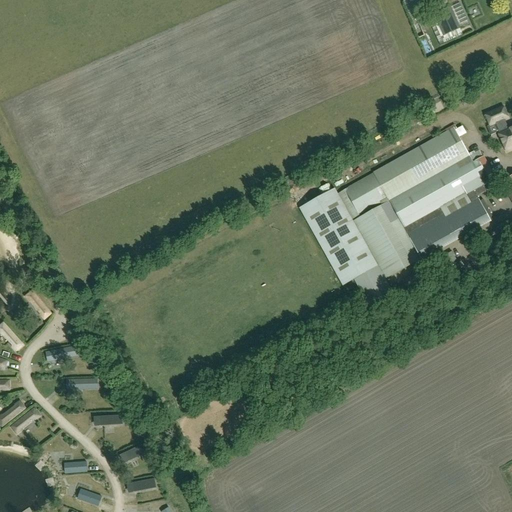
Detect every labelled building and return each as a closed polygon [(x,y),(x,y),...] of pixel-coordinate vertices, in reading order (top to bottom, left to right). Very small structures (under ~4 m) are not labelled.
[(422,13),(438,6),(435,0),(418,0),(417,1),(422,13)] [(443,36),(460,28),(450,7),(433,15),(437,23),(443,36)] [(426,26),(420,28),(431,57),(436,55),(426,26)] [(507,118),(502,107),(485,115),(489,126),(490,127),(496,125),(498,131),(498,133),(506,152),(511,149),(511,125),(507,128),(504,120),(507,118)] [(454,125),(446,130),(447,131),(433,139),(338,194),(382,271),(386,279),(427,257),(436,251),(434,248),(440,245),(442,248),(491,221),(477,196),(475,192),(486,187),(485,184),(487,183),(495,178),(483,156),(482,156),(472,162),(469,156),(458,137),(457,135),(456,133),(458,132),(454,125)] [(353,280),(361,294),(369,308),(393,294),(378,267),(335,189),(300,209),(342,284),(343,286),(352,281),(353,280)] [(425,267),(430,275),(456,260),(451,252),(425,267)] [(47,323),(55,316),(36,291),(26,297),(32,305),(34,304),(43,316),(42,317),(47,323)] [(27,347),(7,324),(0,329),(0,332),(4,337),(5,336),(14,348),(12,349),(17,355),(27,347)] [(11,362),(0,358),(0,370),(8,374),(11,362)] [(97,380),(70,381),(70,390),(98,389),(97,380)] [(13,381),(0,381),(0,392),(6,392),(6,393),(13,393),(13,381)] [(0,417),(0,424),(1,424),(3,427),(25,410),(22,407),(24,406),(20,401),(15,406),(16,406),(3,416),(3,415),(0,417)] [(17,435),(23,430),(22,429),(34,420),(35,420),(40,416),(37,412),(36,413),(33,410),(11,428),(17,435)] [(100,417),(100,426),(123,425),(122,416),(100,417)] [(149,452),(146,445),(145,444),(125,453),(129,462),(135,459),(144,455),(149,452)] [(87,462),(70,464),(71,474),(88,472),(87,462)] [(154,478),(153,479),(133,483),(135,492),(156,488),(156,487),(154,478)] [(102,497),(86,491),(83,501),(99,507),(102,497)]
